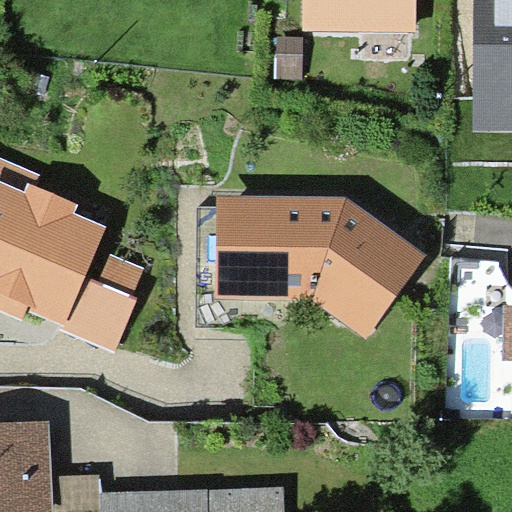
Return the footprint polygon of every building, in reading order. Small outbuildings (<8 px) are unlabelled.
[(405,13),(405,0),(305,0),(305,22),(370,23),(370,13),(405,13)] [(511,0),(478,0),(478,119),(511,118),(511,0)] [(0,312),(24,323),(28,315),(60,328),(101,232),(71,218),(75,209),(33,192),(39,178),(0,161),(0,312)] [(337,209),(215,207),(214,296),(309,298),(357,331),(410,258),(337,209)] [(0,511),(278,511),(278,493),(96,499),(96,484),(43,486),(41,428),(27,429),(27,426),(0,427),(0,511)]
